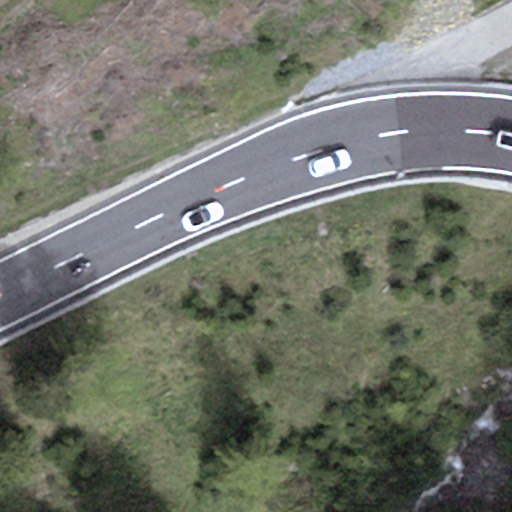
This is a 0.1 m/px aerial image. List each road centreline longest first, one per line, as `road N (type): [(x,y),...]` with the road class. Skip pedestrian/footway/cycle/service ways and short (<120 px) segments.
road 1 (primary): [(0,296),(207,193),(327,146),(420,129),(511,135)]
road 2 (track): [(511,22),(438,65),(426,82),(420,129)]
